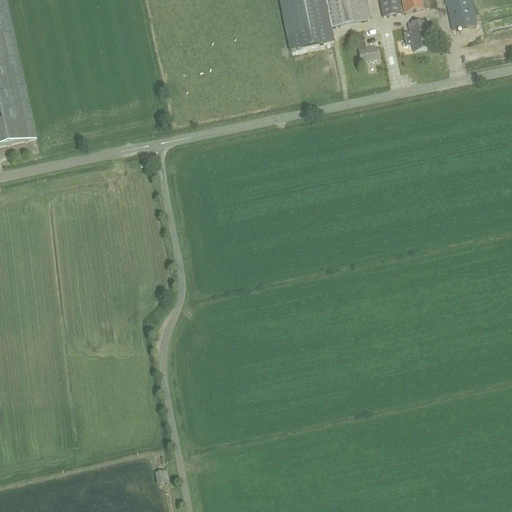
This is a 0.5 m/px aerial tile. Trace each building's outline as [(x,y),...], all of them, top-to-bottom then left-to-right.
[(0,0),(0,147),(36,140),(5,0),(0,0)] [(279,0),(288,40),(290,52),(332,44),(334,44),(331,31),(331,29),(325,0),(279,0)] [(364,0),(325,0),(331,29),(369,21),(364,0)] [(401,15),(398,0),(378,0),(383,19),(401,15)] [(401,0),(404,14),(424,10),(422,0),(401,0)] [(477,26),(471,0),(445,0),(452,31),(477,26)] [(405,35),(407,47),(413,46),(414,53),(431,49),(426,24),(409,28),(410,34),(405,35)] [(358,43),(362,64),(379,61),(376,49),(366,51),(365,42),(358,43)] [(155,475),(158,486),(169,485),(167,472),(155,475)]
